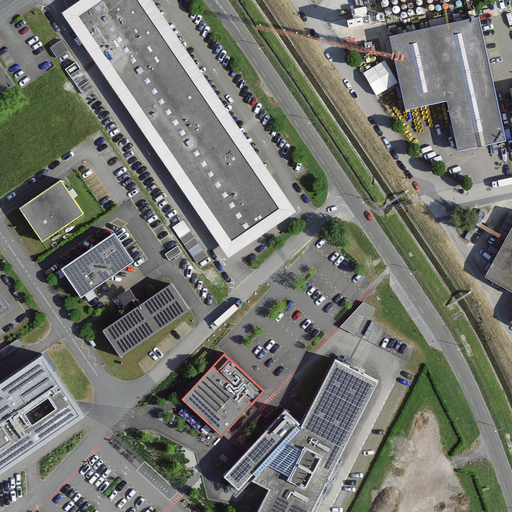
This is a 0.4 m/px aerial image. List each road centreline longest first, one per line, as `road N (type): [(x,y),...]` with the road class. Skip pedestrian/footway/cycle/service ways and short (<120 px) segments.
road 1 (secondary): [(511,496),(466,377),(351,196)]
road 2 (unclassified): [(351,196),(114,405)]
road 3 (unclassified): [(301,0),(433,190),(454,198),(511,188)]
road 4 (secondary): [(351,196),(217,0)]
road 5 (unclassified): [(323,511),(397,365),(334,333)]
road 6 (unclassified): [(0,232),(114,405)]
road 7 (unclassified): [(114,405),(65,470),(14,511)]
